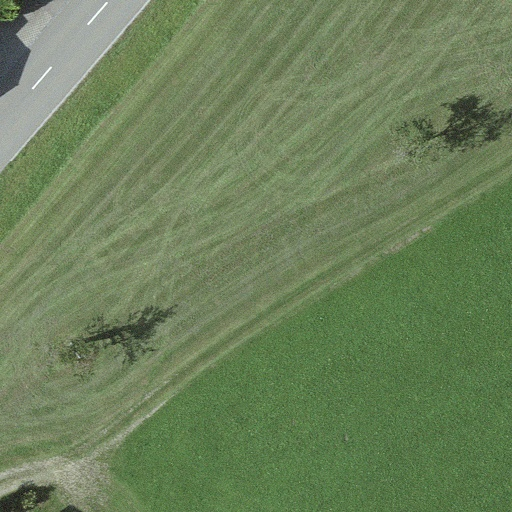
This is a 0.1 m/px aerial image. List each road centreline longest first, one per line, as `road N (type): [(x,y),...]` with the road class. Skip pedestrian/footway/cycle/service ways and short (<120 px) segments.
road 1 (track): [(511,172),(318,288),(46,476)]
road 2 (tertiary): [(110,0),(0,128)]
